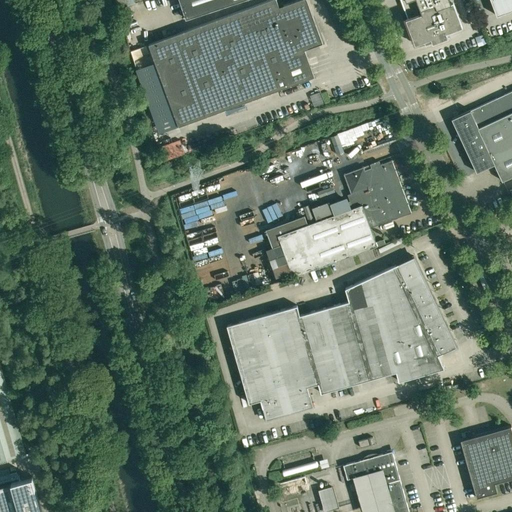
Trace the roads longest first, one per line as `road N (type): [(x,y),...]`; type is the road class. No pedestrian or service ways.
road 1 (unknown): [(511,351),(266,427),(243,419),(216,315),(466,226)]
road 2 (track): [(114,511),(0,108)]
road 3 (unclassified): [(466,226),(360,0)]
road 4 (unclassified): [(186,511),(132,316)]
road 5 (unclassified): [(132,316),(115,221),(81,135)]
road 6 (unclassified): [(81,135),(132,316)]
road 7 (unknown): [(434,411),(464,505),(511,499)]
road 8 (unclassified): [(81,135),(40,0)]
road 9 (unknown): [(327,437),(274,449),(266,459),(272,511)]
